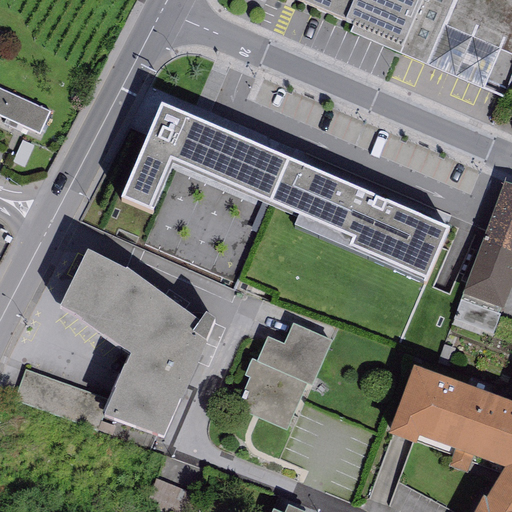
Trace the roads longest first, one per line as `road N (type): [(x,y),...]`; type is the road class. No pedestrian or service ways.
road 1 (unclassified): [(161,10),(511,162)]
road 2 (primary): [(0,321),(161,10)]
